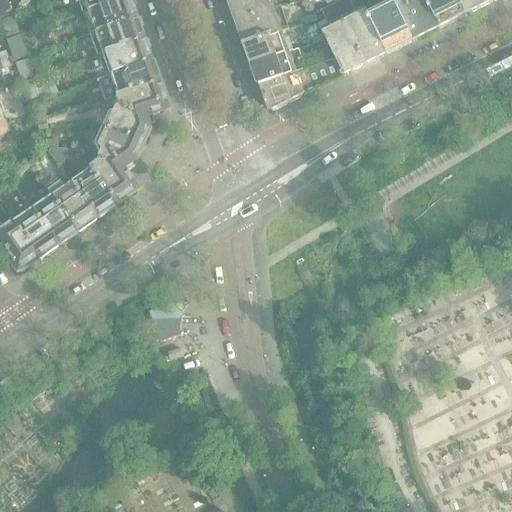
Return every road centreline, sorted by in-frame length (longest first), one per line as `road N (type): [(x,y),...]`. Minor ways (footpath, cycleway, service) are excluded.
road 1 (residential): [(319,158),(511,57)]
road 2 (residential): [(34,340),(187,238)]
road 3 (unclassified): [(290,511),(247,341)]
road 4 (residential): [(163,0),(221,164)]
road 5 (residential): [(244,148),(191,0)]
road 6 (unclassified): [(247,341),(246,213)]
